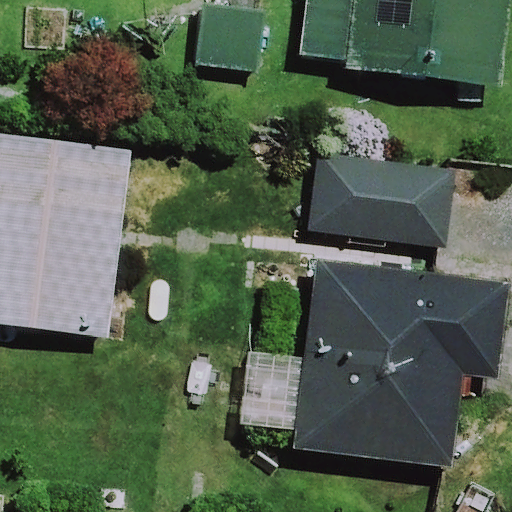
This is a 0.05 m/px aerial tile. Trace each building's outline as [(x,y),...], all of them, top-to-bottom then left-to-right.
[(307,0),(299,72),(499,95),(509,0),(307,0)] [(266,10),(197,1),(185,84),(255,94),(266,10)] [(135,158),(0,141),(0,332),(112,346),(135,158)] [(314,233),(454,252),(462,198),(464,179),(324,160),(314,233)] [(511,403),(511,268),(440,257),(436,287),(320,270),(303,381),(257,374),(245,449),(449,480),(462,396),(511,403)] [(315,511),(320,488),(216,469),(208,511),(315,511)]
